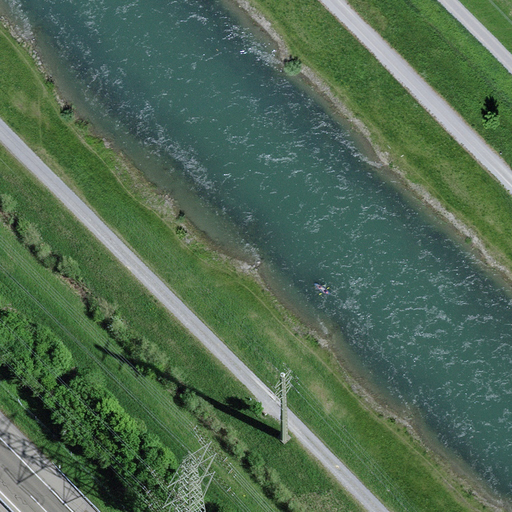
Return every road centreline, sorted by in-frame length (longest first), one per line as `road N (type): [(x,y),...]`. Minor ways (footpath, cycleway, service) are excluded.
road 1 (track): [(0,128),(379,511)]
road 2 (track): [(332,0),(511,182)]
